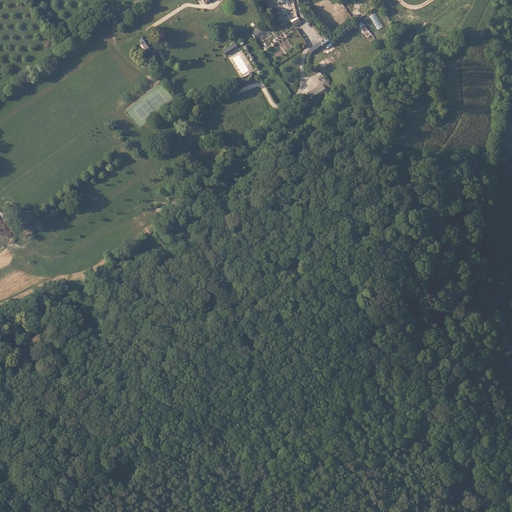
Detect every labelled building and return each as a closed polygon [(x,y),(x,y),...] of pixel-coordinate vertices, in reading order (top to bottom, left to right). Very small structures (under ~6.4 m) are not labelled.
[(301,23),(298,17),(290,21),(293,27),(301,23)] [(364,35),(367,32),(360,22),(356,25),(364,35)] [(251,35),(255,41),(272,30),(268,25),(261,29),(259,31),(251,35)] [(135,44),(141,40),(137,35),(132,39),(135,44)] [(332,44),(328,39),(312,49),(315,54),(332,44)] [(145,48),(141,40),(135,44),(140,52),(145,48)] [(306,92),(310,99),(322,91),(317,83),(305,91),(306,92)] [(485,311),(493,309),(491,299),(489,300),(487,291),(485,286),(480,288),(481,292),(484,301),(482,302),(485,311)]
